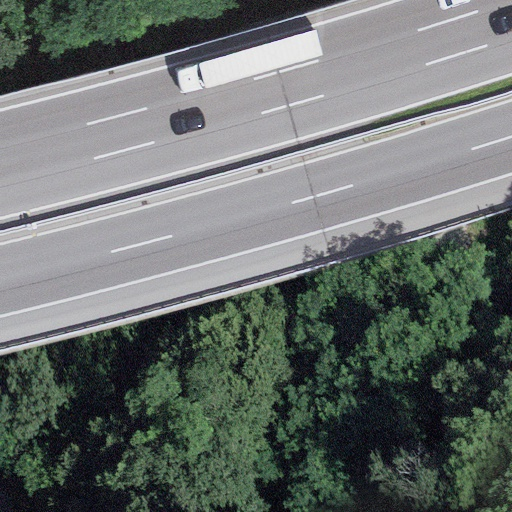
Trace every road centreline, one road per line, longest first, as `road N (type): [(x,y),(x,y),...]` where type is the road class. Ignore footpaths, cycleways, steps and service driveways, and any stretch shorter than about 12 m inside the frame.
road 1 (unclassified): [(93,511),(124,479),(166,373),(185,287),(200,13),(209,0)]
road 2 (motorway): [(511,19),(283,91),(0,165)]
road 3 (motorway): [(0,280),(511,137)]
